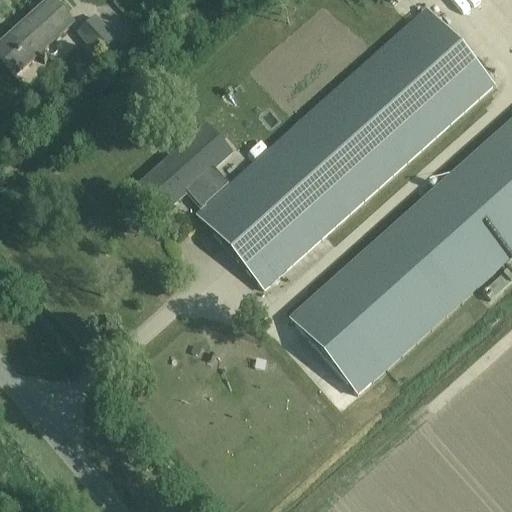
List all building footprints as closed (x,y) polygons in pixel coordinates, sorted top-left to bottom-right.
[(73,26),(50,1),(0,46),(0,64),(13,80),(37,58),(44,65),(50,60),(43,52),(73,26)] [(433,6),(228,189),(201,213),(194,219),(261,294),(500,81),(433,6)] [(96,19),(78,35),(98,59),(117,42),(96,19)] [(511,123),(289,322),(357,398),(511,259),(511,123)] [(428,161),(434,172),(460,158),(454,147),(428,161)] [(131,196),(155,223),(204,179),(180,152),(131,196)] [(490,303),(511,283),(511,268),(482,295),(490,303)]
